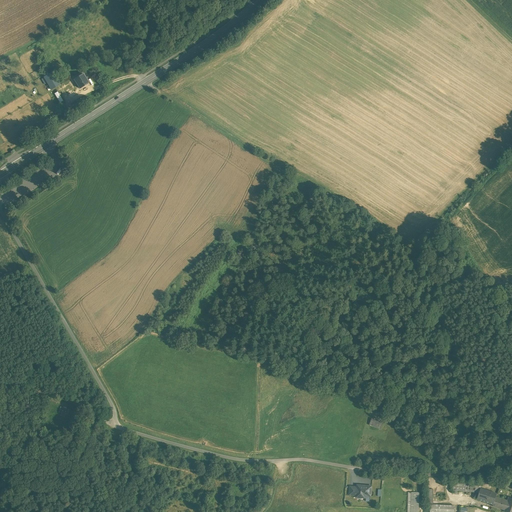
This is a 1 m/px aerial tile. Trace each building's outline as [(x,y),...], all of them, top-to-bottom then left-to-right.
[(52,72),(44,77),(52,90),(60,85),(52,72)] [(69,72),(59,78),(62,84),(72,78),(69,72)] [(83,74),(75,80),(80,88),(89,83),(83,74)] [(69,409),(60,407),(59,412),(61,413),(60,416),(64,417),(65,414),(67,414),(69,409)] [(369,424),(381,429),(383,422),(372,418),(369,424)] [(482,482),(454,481),(453,491),(479,492),(481,488),(482,482)] [(370,487),(361,486),(360,485),(359,485),(358,486),(358,487),(358,492),(356,493),(356,495),(356,496),(357,497),(364,498),(366,497),(366,496),(370,496),(370,495),(371,494),(372,492),(371,491),(371,488),(370,487)] [(497,493),(481,488),(479,492),(477,499),(493,505),(496,497),(497,493)] [(418,511),(419,492),(411,492),(411,503),(411,504),(410,511),(418,511)] [(505,510),(508,501),(496,497),(493,505),(497,506),(496,507),(505,510)]
